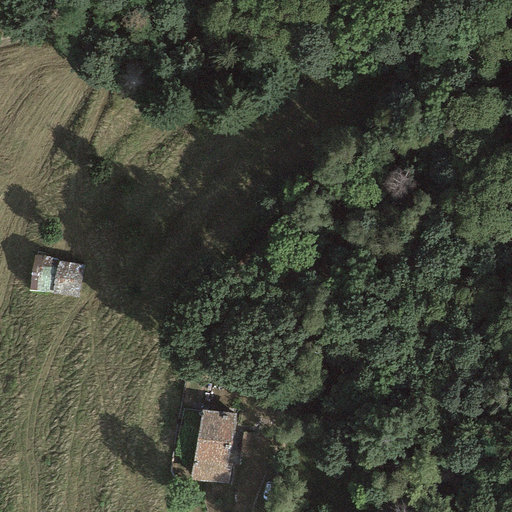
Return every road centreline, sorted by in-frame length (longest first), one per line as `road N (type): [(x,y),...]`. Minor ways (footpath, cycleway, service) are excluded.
road 1 (track): [(295,511),(278,412),(306,344),(449,190),(511,140)]
road 2 (track): [(0,41),(58,36),(158,56)]
